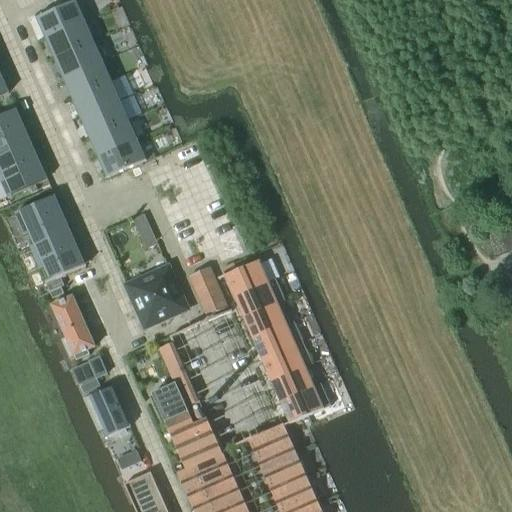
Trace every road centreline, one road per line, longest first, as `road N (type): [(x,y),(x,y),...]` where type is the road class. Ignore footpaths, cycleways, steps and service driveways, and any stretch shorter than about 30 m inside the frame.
road 1 (residential): [(180,511),(104,340),(102,256),(83,209)]
road 2 (residential): [(83,209),(140,184),(238,423)]
road 3 (residential): [(83,209),(0,20)]
